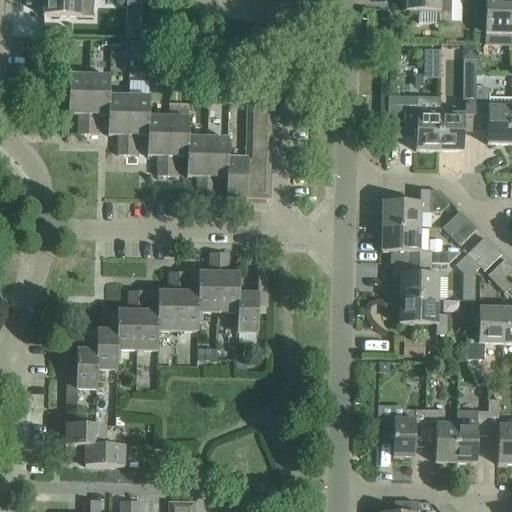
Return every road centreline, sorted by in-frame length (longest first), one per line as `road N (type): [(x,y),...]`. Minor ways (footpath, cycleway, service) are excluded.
road 1 (residential): [(344,238),(48,230)]
road 2 (residential): [(338,491),(344,238)]
road 3 (residential): [(11,477),(27,486),(199,486)]
road 4 (unclassified): [(345,180),(349,0)]
road 5 (residential): [(472,211),(441,182),(345,180)]
road 6 (residential): [(11,477),(21,372),(1,351)]
road 7 (residential): [(1,351),(48,230)]
road 8 (residential): [(48,230),(41,181),(0,122)]
